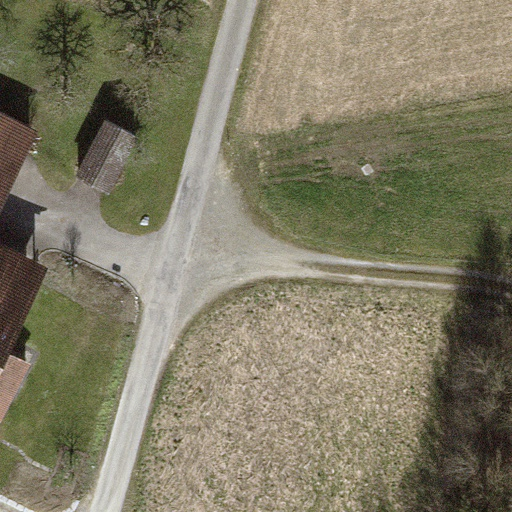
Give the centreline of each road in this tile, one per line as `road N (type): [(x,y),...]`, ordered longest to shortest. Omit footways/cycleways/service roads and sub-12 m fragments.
road 1 (track): [(250,0),(195,226),(108,511)]
road 2 (track): [(511,293),(187,252)]
